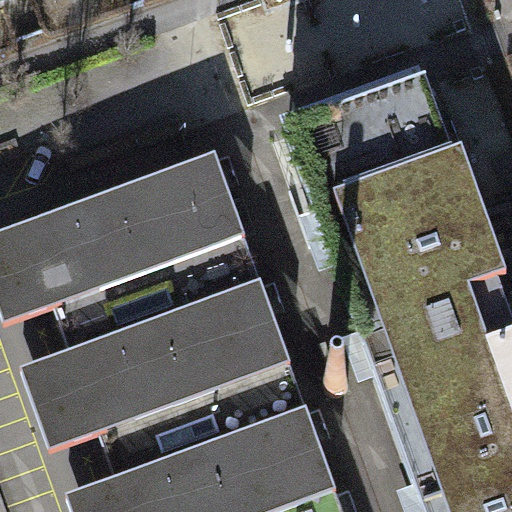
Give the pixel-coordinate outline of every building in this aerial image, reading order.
[(390,0),(317,0),(247,28),(274,96),(408,43),(390,0)] [(511,511),(511,335),(422,88),(285,138),(422,511),(511,511)] [(69,359),(261,291),(216,164),(0,240),(0,326),(3,334),(53,316),(69,359)] [(110,486),(306,416),(291,374),(261,291),(69,359),(18,377),(49,463),(96,446),(110,486)] [(300,511),(336,499),(306,416),(110,486),(64,502),(67,511),(300,511)] [(340,511),(336,499),(300,511),(340,511)]
